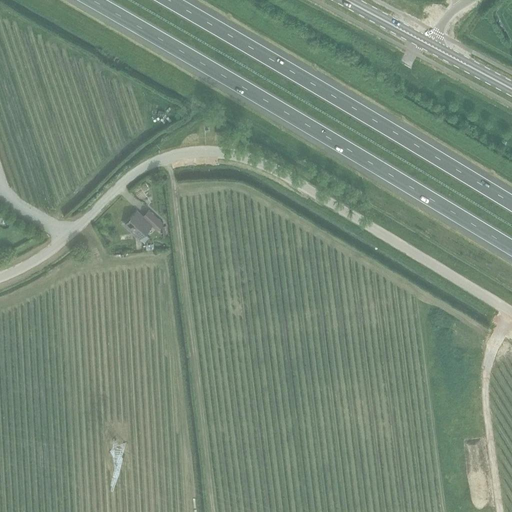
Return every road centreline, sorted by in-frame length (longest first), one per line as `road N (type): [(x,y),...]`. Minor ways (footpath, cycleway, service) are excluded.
road 1 (motorway): [(96,0),(511,244)]
road 2 (unclassified): [(511,313),(262,162),(205,151),(162,159)]
road 3 (motorway): [(511,198),(172,0)]
road 4 (unclassified): [(0,278),(52,250),(126,180),(162,159)]
